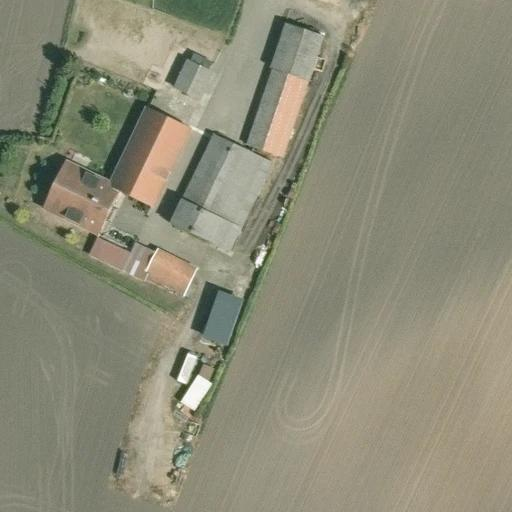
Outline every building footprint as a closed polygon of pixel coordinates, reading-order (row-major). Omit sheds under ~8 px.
[(274,68),(310,81),(326,37),(285,22),(269,66),(274,68)] [(200,101),(214,71),(187,58),(173,88),(200,101)] [(274,68),(245,145),(281,158),(310,81),(274,68)] [(154,202),(190,126),(145,105),(109,180),(120,185),(154,202)] [(275,160),(214,132),(172,221),(233,250),(275,160)] [(120,185),(109,180),(65,159),(41,209),(96,235),(120,185)] [(198,267),(157,248),(143,278),(184,297),(198,267)] [(234,335),(212,325),(208,334),(231,343),(234,335)] [(190,384),(196,355),(186,353),(179,381),(190,384)] [(196,411),(214,382),(210,379),(216,369),(206,362),(182,402),(196,411)]
